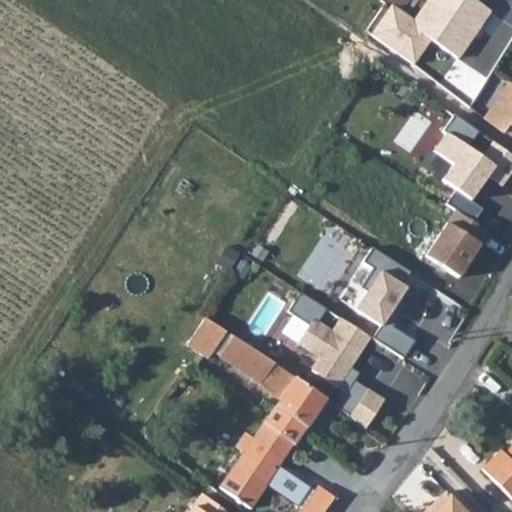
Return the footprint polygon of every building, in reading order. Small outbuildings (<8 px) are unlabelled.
[(373,37),(414,66),(430,45),(459,61),(491,12),(474,0),(429,0),(415,22),(392,8),(373,37)] [(511,86),(507,83),(483,118),(502,133),(509,124),(511,126),(511,86)] [(445,136),(432,154),(451,168),(441,183),(470,204),(488,181),(502,189),(511,173),(511,159),(452,117),(440,132),(445,136)] [(457,212),(424,257),(456,281),(490,234),(457,212)] [(367,294),(356,311),(381,328),(373,340),(404,361),(415,343),(393,329),(406,310),(397,305),(406,291),(402,288),(411,275),(372,250),(363,264),(374,271),(361,289),(367,294)] [(321,360),(313,372),(339,390),(371,339),(341,320),(333,332),(319,323),(327,311),(301,294),(289,313),(310,327),(298,345),(321,360)] [(203,318),(185,344),(208,358),(227,334),(204,317),(203,318)] [(273,367),(235,340),(220,362),(280,404),(274,410),(304,433),(323,402),(273,367)] [(368,392),(348,421),(364,432),(384,403),(368,392)] [(274,410),(268,419),(255,439),(245,436),(239,447),(247,452),(223,488),(251,508),(304,433),(274,410)] [(511,452),(507,457),(500,449),(481,467),(511,501),(511,452)] [(319,490),(302,511),(326,511),(335,501),(319,490)] [(464,511),(446,493),(426,511),(464,511)] [(223,511),(203,496),(191,511),(223,511)]
